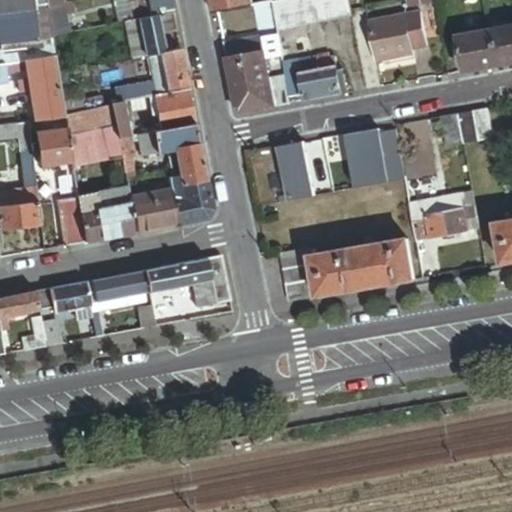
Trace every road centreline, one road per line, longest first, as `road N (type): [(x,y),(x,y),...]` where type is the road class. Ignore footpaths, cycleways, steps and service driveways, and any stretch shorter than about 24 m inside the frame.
road 1 (unknown): [(0,438),(511,346)]
road 2 (residential): [(220,137),(511,84)]
road 3 (tertiary): [(261,347),(0,394)]
road 4 (tertiary): [(511,302),(261,347)]
road 5 (residential): [(0,281),(238,230)]
road 6 (residential): [(193,0),(220,137)]
